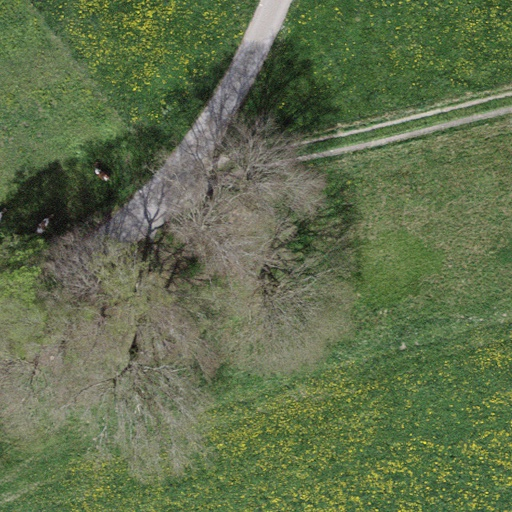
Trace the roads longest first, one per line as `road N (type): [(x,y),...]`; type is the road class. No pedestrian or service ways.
road 1 (unclassified): [(285,0),(239,104),(164,223),(0,333)]
road 2 (track): [(511,103),(185,189)]
